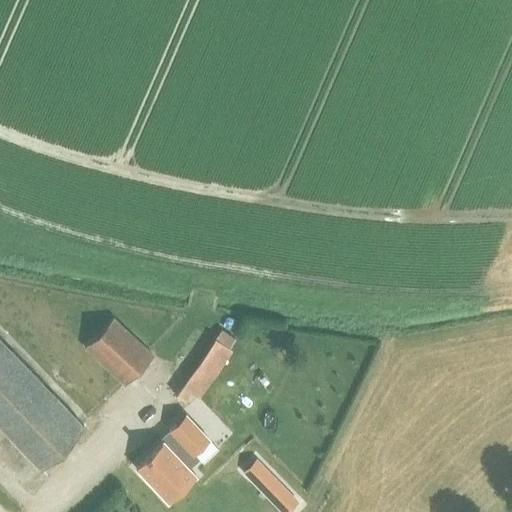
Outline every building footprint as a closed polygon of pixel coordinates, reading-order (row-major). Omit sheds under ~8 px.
[(113,317),(84,346),(124,383),(152,354),(113,317)] [(85,423),(0,336),(0,422),(42,466),(85,423)] [(215,337),(175,394),(193,407),(232,349),(215,337)] [(188,416),(136,465),(167,497),(193,472),(188,467),(198,458),(192,452),(208,437),(188,416)] [(242,471),(280,511),(285,511),(297,501),(255,458),(242,471)]
